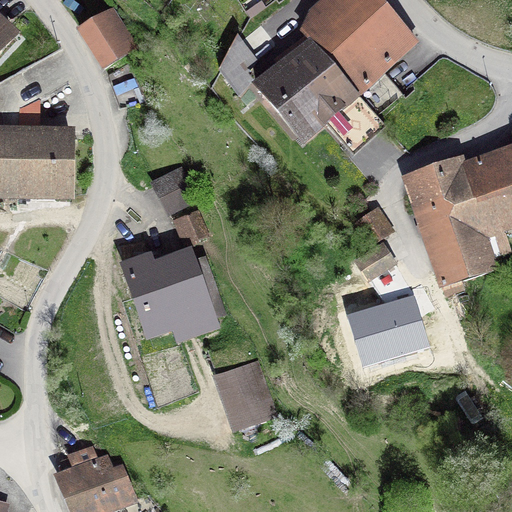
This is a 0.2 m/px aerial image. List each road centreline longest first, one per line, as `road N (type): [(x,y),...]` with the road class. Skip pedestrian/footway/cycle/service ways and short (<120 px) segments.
road 1 (residential): [(43,0),(91,86),(107,143),(104,194),(37,343),(34,459)]
road 2 (residential): [(407,0),(452,44),(511,70)]
